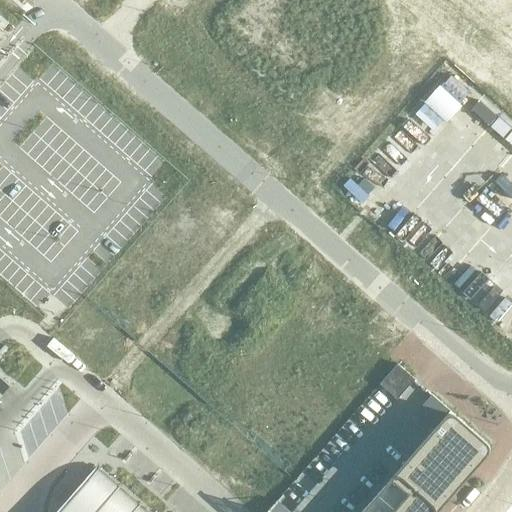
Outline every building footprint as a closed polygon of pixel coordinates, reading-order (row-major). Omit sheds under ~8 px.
[(0,15),(0,28),(2,31),(8,25),(9,23),(0,15)] [(451,76),(444,84),(461,98),(463,100),(470,92),(451,76)] [(471,109),(489,125),(497,117),(479,101),(471,109)] [(499,118),(491,126),(502,137),(510,128),(499,118)] [(398,364),(380,384),(397,399),(415,379),(398,364)] [(0,403),(13,389),(0,376),(0,403)] [(415,414),(433,430),(445,416),(448,414),(451,414),(456,415),(432,394),(415,414)] [(488,443),(456,415),(451,414),(448,414),(445,416),(433,430),(361,511),(437,511),(488,454),(489,451),(490,448),(489,445),(488,443)] [(138,511),(98,477),(67,511),(138,511)] [(288,511),(276,501),(268,510),(270,511),(288,511)]
